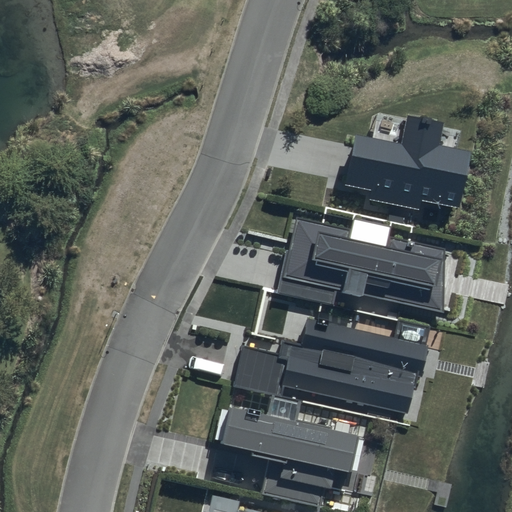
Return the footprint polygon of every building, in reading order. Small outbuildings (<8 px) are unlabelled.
[(353,136),(343,183),(371,189),(368,200),(418,210),(420,201),(458,209),(470,151),(437,144),(440,126),(404,119),(399,145),(353,136)] [(296,221),(278,295),(333,307),(337,288),(444,312),(444,253),(389,237),(391,228),(353,219),(350,232),(296,221)] [(278,355),(242,347),(233,388),(279,398),(281,388),(406,415),(414,376),(420,378),(430,330),(397,322),(393,342),(305,322),(300,346),(281,342),(278,355)] [(243,415),(219,410),(213,442),(221,443),(220,448),(250,454),(249,459),(270,464),(263,496),(318,507),(322,490),(329,492),(333,472),(348,475),(356,438),(261,418),(261,415),(244,412),(243,415)] [(239,511),(238,511),(240,501),(209,494),(204,511),(239,511)]
